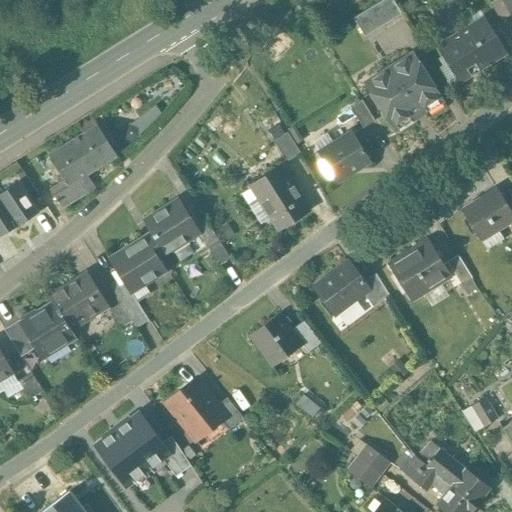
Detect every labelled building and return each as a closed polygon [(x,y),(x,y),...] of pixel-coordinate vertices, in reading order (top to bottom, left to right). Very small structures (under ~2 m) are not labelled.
[(393,0),(383,0),(354,18),(365,37),(402,14),(393,0)] [(511,0),(503,0),(511,14),(511,0)] [(486,16),(438,46),(461,83),(509,53),(486,16)] [(415,53),(368,83),(398,130),(445,101),(415,53)] [(362,100),(350,107),(363,128),(375,121),(362,100)] [(97,126),(71,142),(91,173),(117,157),(97,126)] [(286,129),(271,138),(285,159),(299,150),(286,129)] [(353,133),(335,144),(338,149),(323,158),(338,182),(355,172),(354,171),(370,161),(353,133)] [(91,173),(71,142),(50,156),(66,182),(69,187),(88,175),(91,173)] [(280,166),(251,185),(278,230),(308,211),(280,166)] [(66,182),(52,191),(62,208),(95,187),(88,175),(69,187),(66,182)] [(20,178),(0,191),(0,237),(1,238),(42,210),(20,178)] [(483,197),(464,210),(482,240),(511,221),(511,212),(500,193),(486,201),(483,197)] [(152,234),(110,260),(121,278),(129,291),(130,291),(165,269),(159,258),(199,233),(200,233),(195,224),(179,200),(145,221),(152,234)] [(218,240),(205,218),(195,224),(200,233),(199,233),(207,247),(218,240)] [(230,259),(218,240),(207,247),(219,265),(230,259)] [(429,242),(390,267),(412,302),(451,277),(429,242)] [(473,278),(459,255),(447,262),(462,285),(473,278)] [(347,261),(312,287),(334,315),(362,294),(368,289),(363,282),(347,261)] [(87,272),(49,296),(53,303),(58,310),(57,311),(59,315),(61,315),(70,330),(71,329),(108,306),(87,272)] [(389,295),(375,273),(363,282),(368,289),(362,294),(373,308),(389,295)] [(130,291),(129,291),(121,278),(109,285),(117,298),(120,303),(131,321),(136,328),(148,320),(130,291)] [(70,330),(61,315),(59,315),(57,311),(58,310),(53,303),(22,323),(21,324),(36,348),(43,358),(75,337),(71,329),(70,330)] [(131,321),(120,303),(110,309),(121,327),(131,321)] [(278,312),(247,335),(272,367),(301,345),(302,344),(291,330),(278,312)] [(21,324),(22,323),(20,319),(4,330),(21,357),(36,348),(21,324)] [(320,343),(303,321),(291,330),(302,344),(301,345),(307,353),(320,343)] [(0,351),(0,379),(12,372),(0,351)] [(31,373),(19,381),(30,400),(43,391),(31,373)] [(217,405),(196,378),(165,403),(197,442),(222,422),(227,418),(217,405)] [(511,379),(499,388),(511,407),(511,421),(511,422),(511,423),(503,429),(511,443),(511,379)] [(243,418),(227,398),(217,405),(227,418),(222,422),(228,429),(243,418)] [(484,398),(473,406),(485,427),(497,419),(484,398)] [(139,410),(93,444),(127,489),(165,461),(177,476),(192,465),(171,438),(164,443),(139,410)] [(440,448),(429,440),(420,452),(430,460),(440,448)] [(388,461),(367,445),(358,457),(379,473),(388,461)] [(465,469),(440,448),(430,460),(425,466),(425,467),(450,487),(465,469)] [(406,451),(394,465),(405,474),(414,463),(409,459),(412,456),(406,451)] [(425,466),(413,455),(412,456),(409,459),(414,463),(405,474),(414,480),(425,467),(425,466)] [(358,457),(348,470),(369,486),(379,473),(358,457)] [(425,467),(414,480),(426,490),(431,484),(444,494),(450,487),(425,467)] [(465,469),(450,487),(475,507),(490,489),(465,469)] [(471,511),(475,507),(450,487),(444,494),(436,504),(445,511),(471,511)] [(84,511),(70,492),(42,511),(84,511)] [(399,511),(384,500),(374,511),(399,511)]
